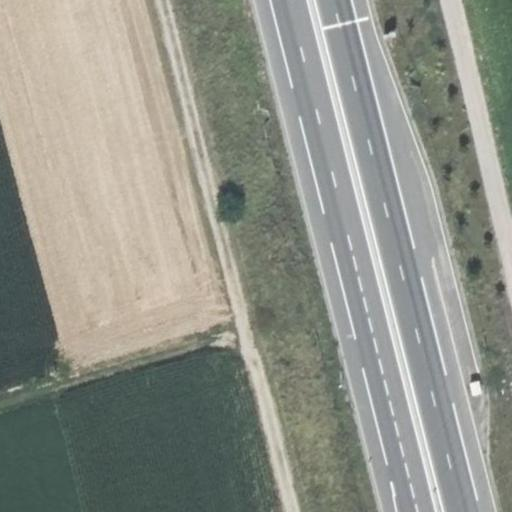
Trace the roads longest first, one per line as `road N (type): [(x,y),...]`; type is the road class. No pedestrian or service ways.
road 1 (track): [(293,511),(162,0)]
road 2 (trunk): [(289,0),(417,511)]
road 3 (trunk): [(462,511),(334,0)]
road 4 (track): [(244,327),(0,403)]
road 5 (track): [(511,232),(453,0)]
